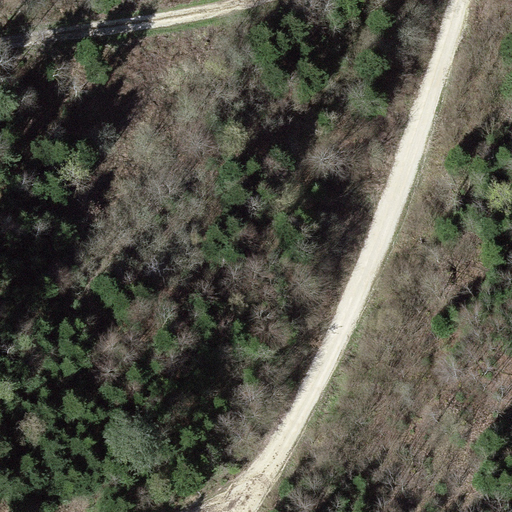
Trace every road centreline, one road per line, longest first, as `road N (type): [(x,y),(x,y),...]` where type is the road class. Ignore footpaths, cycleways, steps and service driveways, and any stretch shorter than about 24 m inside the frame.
road 1 (track): [(237,511),(296,415),(347,305),(465,0)]
road 2 (track): [(251,0),(0,44)]
